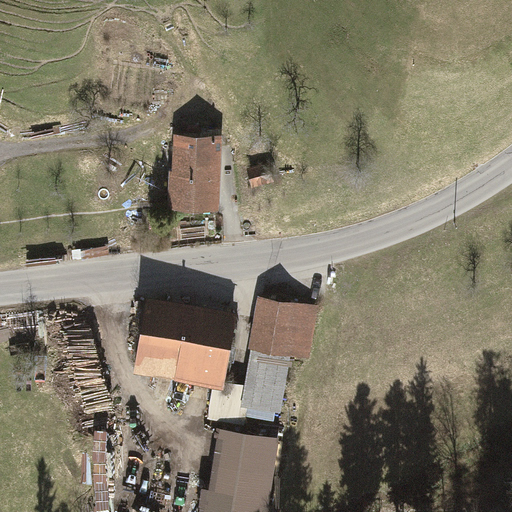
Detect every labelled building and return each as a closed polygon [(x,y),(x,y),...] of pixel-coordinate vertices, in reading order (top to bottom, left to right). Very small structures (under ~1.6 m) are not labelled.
[(173,133),(171,200),(218,202),(220,134),(173,133)] [(247,169),(251,185),(272,179),(267,163),(247,169)] [(317,303),(259,292),(250,341),(308,351),(317,303)] [(241,422),(245,403),(279,409),(289,353),(252,346),(246,382),(223,378),(235,311),(148,295),(135,367),(209,380),(203,415),(241,422)] [(216,426),(203,511),(266,511),(278,435),(216,426)]
